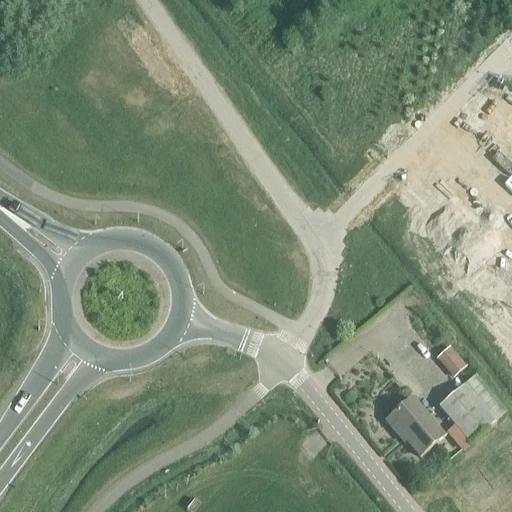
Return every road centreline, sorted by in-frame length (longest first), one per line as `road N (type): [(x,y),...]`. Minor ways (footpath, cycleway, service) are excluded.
road 1 (unclassified): [(302,334),(327,275),(325,260),(148,0)]
road 2 (track): [(511,63),(486,65),(310,238)]
road 3 (unclassified): [(407,511),(289,359)]
road 4 (motorway): [(0,486),(97,357)]
road 5 (primary): [(181,317),(183,295),(165,257),(127,239),(86,250)]
road 6 (motorway): [(73,340),(0,441)]
